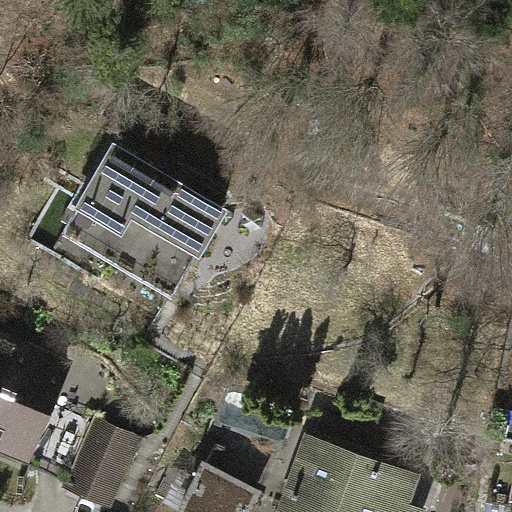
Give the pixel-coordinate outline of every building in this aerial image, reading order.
[(219,211),(107,150),(57,241),(168,303),(219,211)] [(79,363),(0,330),(0,447),(38,463),(79,363)] [(143,438),(95,420),(68,488),(117,507),(143,438)] [(419,511),(432,470),(302,431),(277,511),(419,511)] [(192,511),(241,511),(260,473),(205,447),(177,505),(192,511)]
